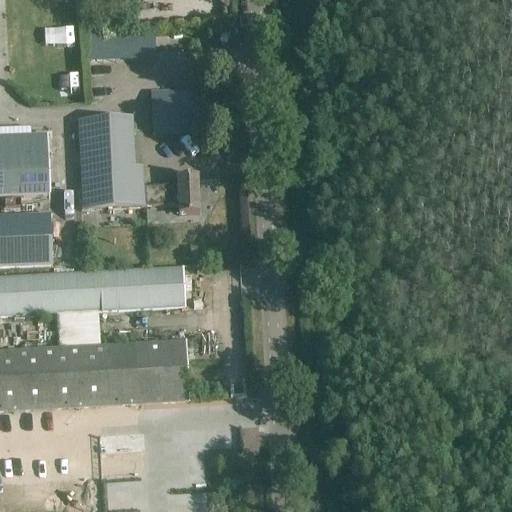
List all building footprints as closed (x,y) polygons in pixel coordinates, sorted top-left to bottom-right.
[(54,51),(74,49),(71,25),(51,28),(54,51)] [(91,63),(153,62),(152,36),(90,37),(91,63)] [(57,73),(57,91),(74,91),(74,73),(57,73)] [(201,93),(151,95),(153,136),(203,134),(201,93)] [(180,209),(180,217),(199,216),(198,179),(178,180),(179,188),(145,189),(144,169),(136,170),(134,120),(79,122),(83,213),(180,209)] [(48,138),(0,139),(0,201),(50,199),(48,138)] [(0,221),(0,273),(52,271),(49,219),(0,221)] [(187,249),(188,266),(200,266),(199,249),(187,249)] [(0,413),(189,404),(186,344),(100,348),(98,313),(185,310),(183,270),(0,277),(0,317),(57,315),(59,350),(0,353),(0,413)]
